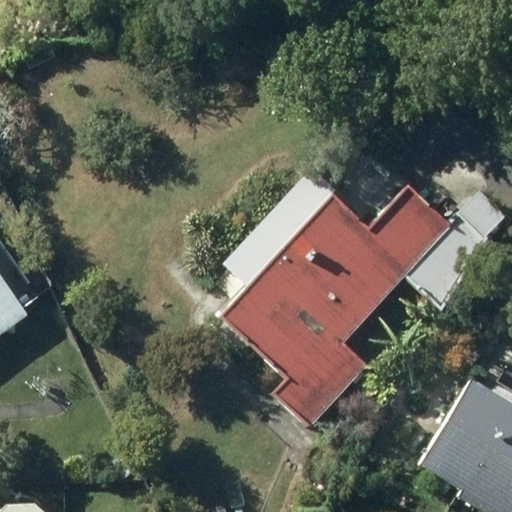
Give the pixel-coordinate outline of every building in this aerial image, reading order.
[(354,0),(388,37),(416,12),(404,0),(354,0)] [(327,193),(328,191),(306,169),(217,262),(240,285),(211,314),(278,379),(268,390),(305,425),(362,366),(336,341),(398,276),(432,308),(488,249),(452,214),(440,226),(401,188),(363,228),(327,193)] [(115,198),(86,175),(51,219),(80,243),(115,198)] [(0,285),(0,330),(21,315),(0,285)] [(511,511),(511,409),(459,377),(403,469),(473,511),(511,511)]
